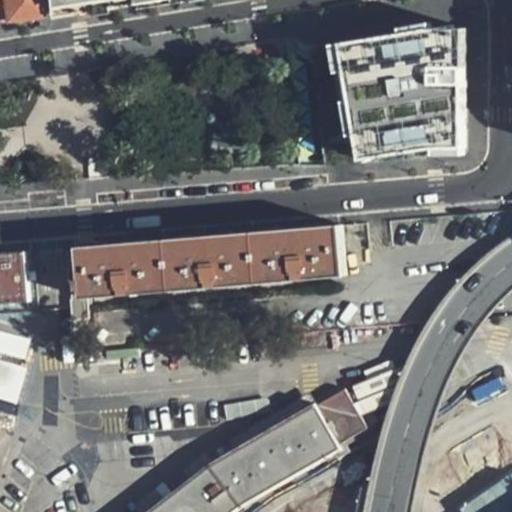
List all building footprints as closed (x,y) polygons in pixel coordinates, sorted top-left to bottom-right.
[(0,0),(0,14),(6,14),(42,9),(40,0),(0,0)] [(89,2),(101,0),(46,0),(47,8),(89,2)] [(467,119),(468,27),(432,28),(313,48),(323,165),(337,138),(359,134),(369,159),(437,148),(467,148),(467,119)] [(337,138),(323,165),(369,159),(359,134),(337,138)] [(138,242),(77,247),(81,296),(347,274),(343,225),(283,230),(213,236),(138,242)] [(29,252),(0,254),(0,304),(33,302),(29,252)] [(412,362),(349,387),(365,413),(397,400),(418,402),(412,362)] [(149,511),(237,511),(246,505),(348,447),(344,440),(372,424),(365,413),(349,387),(212,463),(149,511)]
